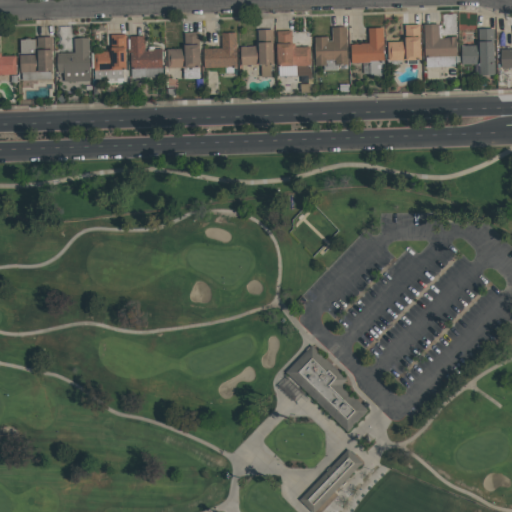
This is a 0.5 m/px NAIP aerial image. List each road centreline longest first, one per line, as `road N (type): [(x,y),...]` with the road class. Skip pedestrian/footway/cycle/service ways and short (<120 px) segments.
road 1 (primary): [(511,105),(0,123)]
road 2 (primary): [(0,150),(510,131)]
road 3 (residential): [(0,9),(265,0)]
